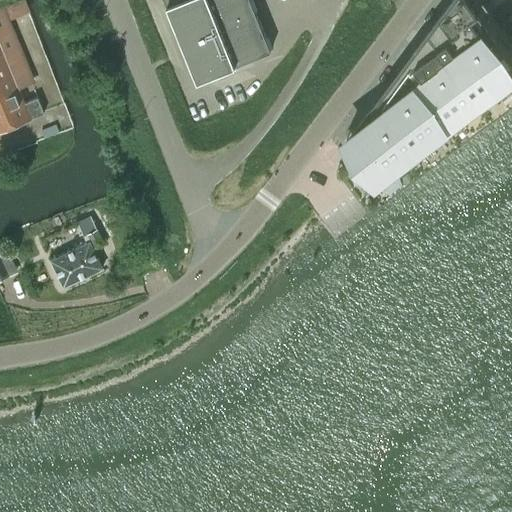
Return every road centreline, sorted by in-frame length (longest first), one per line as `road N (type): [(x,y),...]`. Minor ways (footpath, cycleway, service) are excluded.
road 1 (residential): [(219,257),(421,0)]
road 2 (unclassified): [(219,257),(111,0)]
road 3 (unclassified): [(0,359),(126,328),(189,288),(219,257)]
